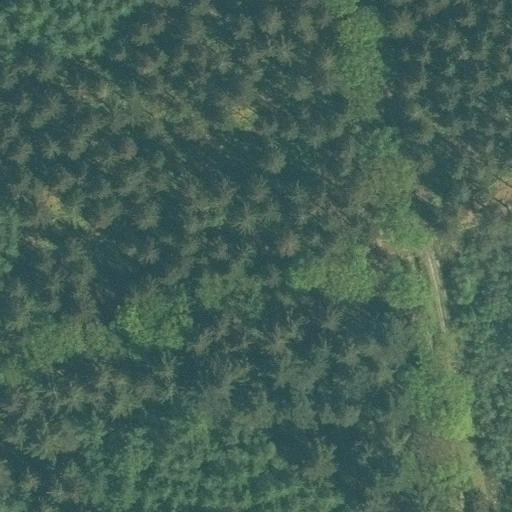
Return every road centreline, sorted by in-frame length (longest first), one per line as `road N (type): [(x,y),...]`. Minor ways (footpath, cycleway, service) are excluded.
road 1 (track): [(479,511),(376,0)]
road 2 (track): [(424,235),(0,352)]
